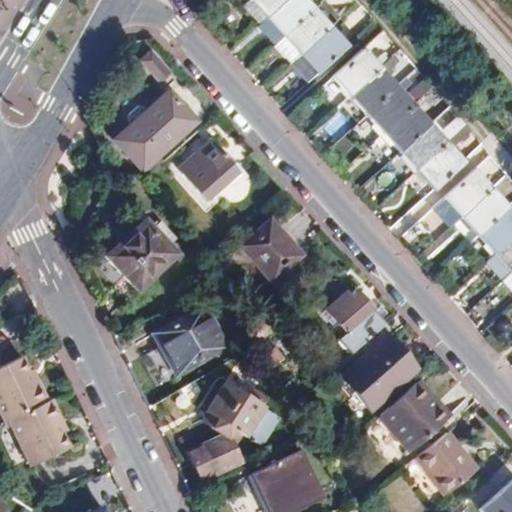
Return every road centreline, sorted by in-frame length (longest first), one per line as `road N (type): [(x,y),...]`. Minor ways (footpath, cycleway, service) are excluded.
road 1 (residential): [(125,0),(203,52),(511,398)]
road 2 (residential): [(164,511),(33,242),(21,207),(21,159)]
road 3 (secondary): [(21,159),(119,0)]
